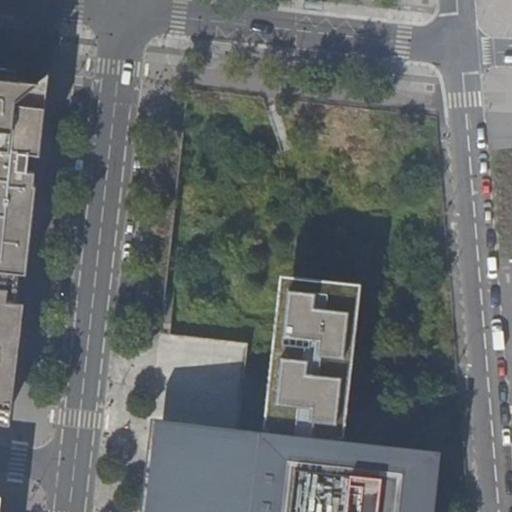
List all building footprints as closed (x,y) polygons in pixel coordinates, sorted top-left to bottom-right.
[(0,89),(0,271),(25,275),(36,185),(33,185),(34,172),(26,171),(28,154),(39,155),(46,94),(0,89)] [(25,275),(0,271),(0,344),(17,346),(25,275)] [(265,427),(150,415),(139,511),(430,511),(438,445),(340,436),(357,282),(280,273),(265,424),(265,427)] [(17,346),(0,344),(0,353),(16,355),(17,346)] [(0,425),(8,426),(16,355),(0,353),(0,425)]
